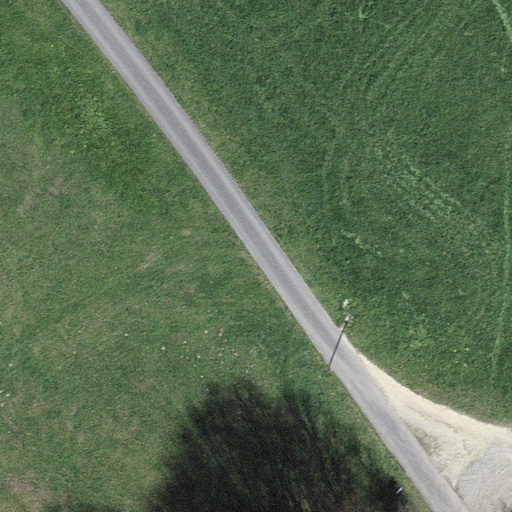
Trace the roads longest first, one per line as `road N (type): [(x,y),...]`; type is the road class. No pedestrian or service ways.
road 1 (track): [(74,0),(213,176),(437,511)]
road 2 (track): [(511,447),(378,416)]
